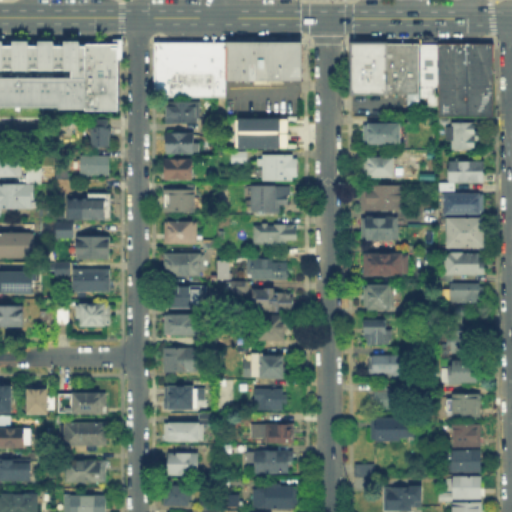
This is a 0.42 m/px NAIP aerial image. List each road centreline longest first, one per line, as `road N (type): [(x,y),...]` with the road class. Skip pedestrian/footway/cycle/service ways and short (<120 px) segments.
road 1 (residential): [(137,17),(137,511)]
road 2 (residential): [(328,18),(329,511)]
road 3 (residential): [(509,93),(508,511)]
road 4 (secondary): [(328,18),(0,16)]
road 5 (residential): [(0,354),(137,356)]
